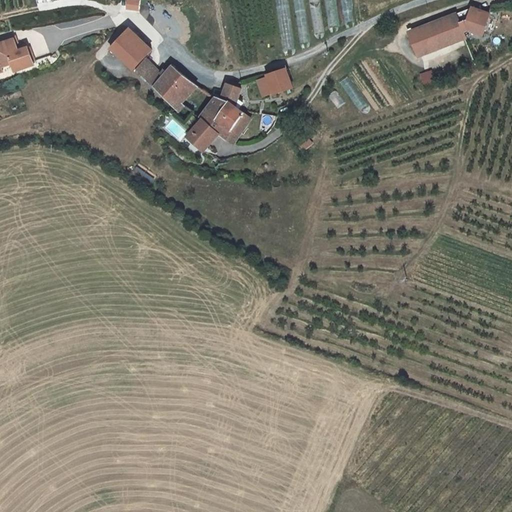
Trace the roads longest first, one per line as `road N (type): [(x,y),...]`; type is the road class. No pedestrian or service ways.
road 1 (unclassified): [(126,20),(203,73),(241,75),(424,0)]
road 2 (track): [(388,298),(449,202),(474,83),(511,59)]
road 3 (track): [(372,19),(272,139),(254,148),(221,147)]
road 4 (track): [(376,394),(394,387),(511,425)]
road 5 (track): [(0,17),(77,2),(126,20)]
